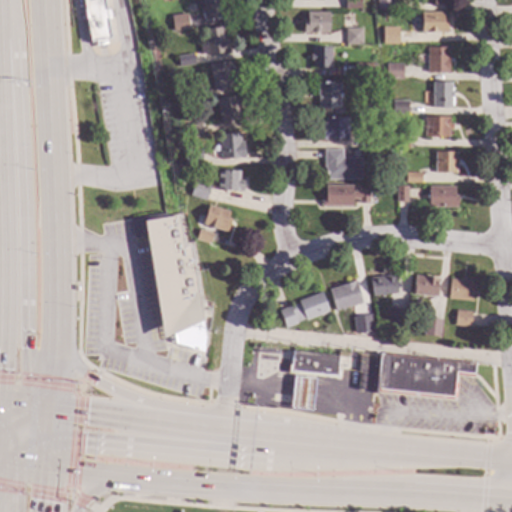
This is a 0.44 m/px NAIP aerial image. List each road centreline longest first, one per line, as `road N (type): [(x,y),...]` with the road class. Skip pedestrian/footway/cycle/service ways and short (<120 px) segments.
road 1 (residential): [(511,501),(484,0)]
road 2 (primary): [(3,0),(17,39),(27,407)]
road 3 (residential): [(511,248),(375,240),(288,260),(244,300),(227,383)]
road 4 (primary): [(54,334),(42,0)]
road 5 (primary): [(107,476),(408,495)]
road 6 (residential): [(288,260),(281,224),(286,152),(260,0)]
road 7 (primary): [(225,416),(121,396),(80,371),(54,334)]
road 8 (primary): [(414,452),(225,416)]
road 9 (primary): [(414,452),(222,458)]
road 10 (primary): [(222,458),(48,439)]
road 11 (primary): [(224,433),(51,410)]
road 12 (primary): [(414,452),(278,438)]
